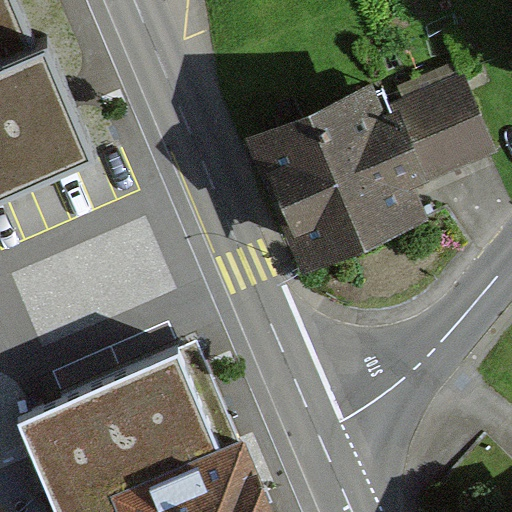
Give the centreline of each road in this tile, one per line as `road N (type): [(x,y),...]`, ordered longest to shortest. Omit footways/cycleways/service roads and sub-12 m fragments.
road 1 (tertiary): [(134,0),(321,442)]
road 2 (unclassified): [(511,259),(432,351),(321,442)]
